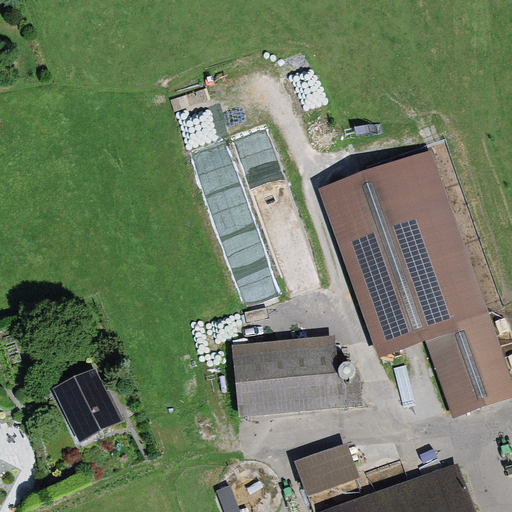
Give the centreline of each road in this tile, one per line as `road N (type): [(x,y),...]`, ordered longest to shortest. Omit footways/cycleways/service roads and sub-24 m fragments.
road 1 (track): [(229,95),(254,86),(284,111),(390,429)]
road 2 (track): [(244,441),(367,428),(511,428)]
